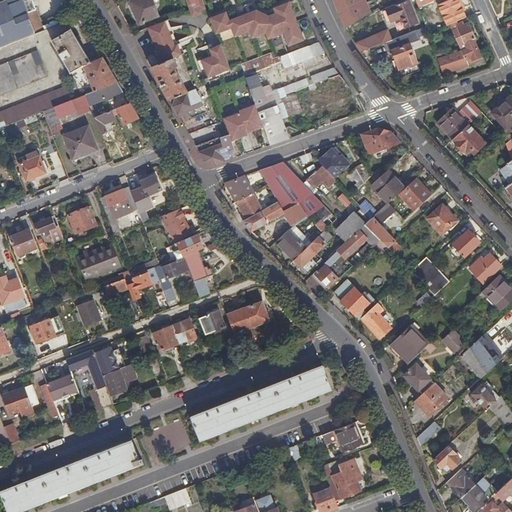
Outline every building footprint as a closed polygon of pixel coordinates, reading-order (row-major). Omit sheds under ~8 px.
[(0,47),(41,31),(32,10),(36,9),(32,0),(4,0),(5,1),(0,2),(0,47)] [(79,17),(70,0),(68,0),(74,14),(42,26),(36,9),(32,10),(41,31),(79,17)] [(160,16),(153,0),(134,0),(130,1),(139,23),(160,16)] [(206,0),(190,0),(196,16),(204,12),(203,9),(209,7),(206,0)] [(345,27),(346,29),(373,12),(366,0),(332,0),(335,6),(345,27)] [(450,24),(466,18),(457,0),(450,0),(445,2),(447,6),(449,5),(452,11),(446,14),(450,24)] [(417,26),(407,2),(385,11),(389,24),(399,20),(403,31),(417,26)] [(225,9),(209,15),(214,31),(231,25),(235,36),(249,31),(251,38),(265,33),(267,37),(283,32),(288,45),(302,40),(289,4),(275,8),(277,13),(269,16),(255,8),(228,18),(225,9)] [(467,21),(466,18),(450,24),(459,45),(473,39),(474,39),(468,24),(463,26),(462,24),(467,21)] [(167,20),(147,28),(161,62),(152,66),(168,98),(186,92),(175,66),(183,63),(167,20)] [(117,82),(103,58),(91,63),(71,29),(51,41),(71,72),(83,65),(94,92),(117,82)] [(356,45),(361,52),(391,40),(388,32),(356,45)] [(461,51),(475,45),(473,39),(459,45),(461,51)] [(314,58),(324,54),(317,43),(283,55),(288,68),(300,63),(303,69),(316,64),(314,58)] [(212,56),(201,60),(208,78),(231,70),(221,44),(209,48),(212,56)] [(416,64),(409,45),(391,52),(398,71),(416,64)] [(436,56),(443,76),(468,66),(482,60),(475,45),(461,51),(462,52),(442,60),(440,55),(436,56)] [(0,66),(0,95),(47,77),(37,52),(0,66)] [(254,63),(243,67),(244,70),(254,99),(264,96),(263,93),(257,77),(258,76),(254,63)] [(310,85),(329,78),(338,74),(333,68),(307,77),(310,85)] [(256,105),(262,103),(280,96),(310,85),(307,77),(263,93),(264,96),(254,99),(256,105)] [(117,82),(94,92),(85,95),(89,105),(110,97),(123,92),(117,82)] [(52,109),(71,101),(66,87),(0,112),(0,128),(16,123),(24,119),(43,112),(52,109)] [(511,94),(511,93),(499,105),(502,108),(511,98),(511,94)] [(281,98),(287,116),(299,111),(293,94),(281,98)] [(89,105),(85,95),(71,101),(52,109),(55,118),(56,118),(58,118),(89,105)] [(280,96),(262,103),(264,110),(277,105),(281,118),(287,116),(281,98),(280,96)] [(110,97),(89,105),(94,118),(108,112),(104,102),(111,99),(110,97)] [(511,98),(502,108),(499,105),(492,112),(509,128),(511,125),(511,98)] [(472,100),(461,110),(474,102),(472,100)] [(483,111),(474,102),(461,110),(472,121),(483,111)] [(258,110),(270,145),(289,138),(281,118),(277,105),(264,110),(262,103),(256,105),(258,110)] [(139,119),(130,104),(116,109),(119,114),(124,125),(139,119)] [(55,118),(52,109),(43,112),(48,127),(57,124),(55,118)] [(220,135),(194,145),(202,159),(214,164),(270,145),(258,110),(216,124),(220,135)] [(108,112),(94,118),(102,135),(107,133),(106,130),(112,128),(109,122),(116,120),(114,116),(111,111),(108,112)] [(438,123),(453,139),(469,124),(456,111),(449,119),(446,115),(438,123)] [(27,126),(24,119),(16,123),(18,129),(27,126)] [(57,124),(48,127),(52,136),(60,133),(57,124)] [(469,124),(453,139),(467,153),(472,150),(475,153),(486,142),(469,124)] [(64,136),(73,159),(83,155),(82,152),(95,147),(87,127),(64,136)] [(388,144),(401,140),(391,129),(380,127),(363,132),(370,153),(380,151),(385,149),(389,148),(388,144)] [(324,165),(334,176),(350,162),(343,155),(341,154),(333,146),(318,158),(324,165)] [(28,162),(20,165),(27,180),(45,173),(36,152),(26,156),(28,162)] [(311,190),(304,183),(283,160),(272,164),(298,202),(314,193),(311,190)] [(372,175),(364,160),(355,166),(346,174),(358,187),(372,175)] [(272,164),(259,168),(268,183),(278,201),(283,210),(298,202),(272,164)] [(329,184),(336,178),(334,176),(324,165),(308,179),(316,186),(324,179),(329,184)] [(501,170),(511,182),(511,181),(511,170),(507,165),(501,170)] [(379,169),(372,175),(377,180),(384,174),(379,169)] [(391,170),(387,174),(392,178),(396,175),(391,170)] [(254,192),(244,174),(226,180),(227,184),(232,194),(236,192),(240,199),(253,192),(254,192)] [(400,191),(406,186),(396,175),(392,178),(387,174),(375,186),(389,202),(400,191)] [(137,187),(130,190),(137,210),(140,218),(149,214),(142,198),(161,189),(154,175),(140,182),(143,187),(138,189),(137,187)] [(420,184),(414,178),(406,186),(400,191),(416,208),(432,192),(422,183),(420,184)] [(308,179),(304,183),(311,190),(316,186),(308,179)] [(130,190),(128,187),(122,190),(131,212),(137,210),(130,190)] [(122,190),(100,199),(114,236),(119,234),(118,232),(120,231),(115,218),(131,212),(122,190)] [(238,201),(248,218),(263,210),(253,192),(240,199),(238,201)] [(252,231),(284,212),(283,210),(278,201),(263,210),(248,218),(244,220),(252,231)] [(283,210),(284,212),(286,212),(293,225),(307,216),(298,202),(283,210)] [(337,218),(322,202),(307,216),(311,214),(315,211),(319,215),(326,223),(329,226),(337,218)] [(389,202),(373,217),(366,224),(381,240),(388,247),(389,246),(396,239),(382,224),(397,210),(389,202)] [(442,232),(456,218),(443,203),(428,218),(442,232)] [(96,226),(89,207),(68,216),(75,235),(96,226)] [(345,226),(354,235),(360,229),(366,224),(373,217),(365,208),(345,226)] [(181,240),(191,234),(182,220),(184,218),(179,209),(161,216),(176,242),(181,240)] [(32,228),(27,215),(20,218),(25,231),(10,237),(17,256),(37,248),(30,230),(32,228)] [(63,238),(54,216),(34,225),(38,235),(48,230),(53,242),(63,238)] [(366,224),(360,229),(368,237),(372,241),(375,245),(381,240),(366,224)] [(269,247),(275,241),(286,230),(282,226),(274,234),(273,233),(263,242),(269,247)] [(340,231),(349,240),(354,235),(345,226),(340,231)] [(470,230),(469,228),(453,243),(465,254),(480,239),(475,235),(476,232),(473,229),(470,230)] [(311,277),(306,281),(322,295),(353,266),(349,261),(346,258),(368,237),(360,229),(354,235),(349,240),(326,262),(327,264),(318,272),(317,270),(311,277)] [(325,230),(309,245),(316,253),(332,237),(326,229),(325,230)] [(294,259),(306,248),(286,230),(275,241),(294,259)] [(184,257),(197,251),(203,248),(198,238),(197,235),(182,242),(181,240),(176,242),(170,246),(166,248),(171,261),(176,259),(184,257)] [(203,248),(206,247),(201,236),(198,238),(203,248)] [(385,254),(391,248),(389,246),(388,247),(381,240),(375,245),(385,254)] [(353,266),(375,245),(372,241),(349,261),(353,266)] [(309,245),(306,248),(294,259),(308,274),(316,266),(311,260),(318,254),(316,253),(309,245)] [(77,257),(78,261),(103,251),(102,247),(77,257)] [(103,251),(78,261),(86,281),(120,267),(112,247),(103,251)] [(199,299),(209,295),(203,278),(212,275),(209,268),(207,269),(206,266),(203,268),(197,251),(184,257),(189,270),(199,299)] [(490,251),(483,257),(482,255),(469,267),(484,283),(503,265),(490,251)] [(435,294),(450,280),(427,255),(412,269),(435,294)] [(167,278),(189,270),(184,257),(176,259),(177,261),(162,267),(161,265),(159,266),(154,267),(159,281),(163,291),(170,288),(167,278)] [(128,290),(132,301),(140,298),(137,290),(159,281),(154,267),(130,277),(124,279),(128,290)] [(511,286),(500,275),(483,291),(501,309),(511,298),(511,286)] [(0,279),(0,296),(6,314),(25,307),(22,298),(23,297),(17,279),(7,283),(5,278),(0,279)] [(108,297),(128,290),(124,279),(104,287),(108,297)] [(354,315),(359,320),(362,317),(378,302),(368,293),(363,296),(348,280),(335,293),(355,314),(354,315)] [(163,291),(167,302),(175,299),(170,288),(163,291)] [(439,290),(435,294),(438,298),(443,295),(439,290)] [(423,305),(432,297),(426,291),(417,300),(423,305)] [(378,302),(362,317),(381,337),(392,325),(381,313),(386,308),(379,301),(378,302)] [(76,307),(84,327),(100,321),(92,302),(90,302),(82,305),(76,307)] [(262,312),(271,309),(268,307),(265,302),(262,303),(262,302),(258,303),(262,312)] [(228,318),(234,335),(269,321),(269,320),(274,318),(271,309),(262,312),(258,303),(233,312),(235,316),(228,318)] [(199,319),(205,336),(224,328),(218,311),(213,313),(199,319)] [(43,321),(30,327),(36,344),(55,336),(47,315),(42,317),(43,321)] [(180,348),(181,350),(184,348),(183,345),(196,340),(189,323),(182,325),(181,323),(172,326),(179,344),(180,348)] [(393,343),(410,361),(430,341),(413,324),(393,343)] [(0,354),(9,350),(0,327),(0,326),(0,354)] [(179,344),(172,326),(153,334),(160,351),(179,344)] [(462,355),(470,347),(453,329),(442,339),(455,353),(457,351),(462,355)] [(486,372),(497,361),(501,358),(496,353),(492,356),(484,344),(488,340),(483,335),(471,347),(486,372)] [(151,350),(146,337),(137,341),(142,353),(151,350)] [(234,357),(241,354),(236,340),(229,343),(234,357)] [(164,355),(180,348),(179,344),(160,351),(164,355)] [(473,369),(480,377),(486,372),(471,347),(470,347),(462,355),(461,356),(473,369)] [(92,350),(109,394),(125,388),(125,387),(128,386),(126,381),(135,378),(130,365),(118,370),(110,348),(100,352),(98,348),(92,350)] [(106,406),(113,404),(109,394),(92,350),(66,361),(73,379),(92,372),(98,389),(94,390),(89,392),(95,411),(106,406)] [(152,376),(160,373),(155,359),(147,362),(152,376)] [(431,385),(434,381),(417,363),(405,374),(418,388),(417,389),(421,394),(431,385)] [(315,368),(190,417),(201,440),(222,432),(263,416),(305,399),(332,389),(322,365),(315,367),(315,368)] [(73,379),(75,383),(90,379),(94,390),(98,389),(92,372),(73,379)] [(70,375),(46,384),(52,400),(61,396),(62,399),(69,397),(68,394),(76,391),(70,375)] [(489,393),(492,390),(494,389),(486,381),(482,385),(489,393)] [(52,417),(58,414),(52,400),(46,384),(41,387),(52,417)] [(485,410),(499,397),(492,390),(489,393),(482,385),(481,384),(471,394),(485,410)] [(444,400),(431,385),(421,394),(412,402),(425,417),(444,400)] [(10,404),(5,406),(9,414),(19,411),(22,417),(34,412),(24,388),(6,394),(10,404)] [(2,396),(5,406),(10,404),(6,394),(2,396)] [(359,412),(356,405),(343,410),(346,417),(359,412)] [(0,447),(9,444),(3,426),(0,418),(0,447)] [(441,425),(435,419),(417,436),(420,444),(441,425)] [(364,442),(355,421),(323,433),(327,442),(340,437),(345,450),(364,442)] [(3,426),(9,444),(18,441),(11,423),(3,426)] [(121,444),(0,491),(8,511),(17,511),(29,508),(73,490),(114,474),(141,463),(143,462),(142,459),(140,460),(131,439),(121,443),(121,444)] [(300,457),(295,444),(286,448),(290,460),(300,457)] [(448,445),(434,458),(447,472),(461,459),(448,445)] [(353,459),(338,465),(341,472),(332,476),(340,498),(360,490),(356,480),(360,479),(353,459)] [(338,465),(336,460),(322,466),(332,487),(331,487),(336,500),(340,498),(332,476),(341,472),(338,465)] [(245,472),(242,465),(230,470),(233,476),(245,472)] [(462,497),(477,484),(461,468),(447,481),(462,497)] [(499,491),(485,476),(477,484),(490,498),(496,493),(499,491)] [(511,478),(499,491),(496,493),(503,501),(511,492),(511,478)] [(475,511),(490,498),(477,484),(462,497),(470,506),(469,507),(473,511),(475,511)] [(321,511),(323,511),(339,506),(336,500),(331,487),(314,493),(321,511)] [(185,501),(181,489),(165,496),(169,506),(185,501)] [(260,511),(278,511),(277,507),(275,508),(270,494),(256,500),(260,511)] [(151,511),(152,511),(168,506),(164,496),(147,502),(151,511)] [(499,507),(490,498),(475,511),(511,511),(511,510),(504,502),(499,507)] [(151,511),(147,502),(128,510),(128,511),(151,511)]
